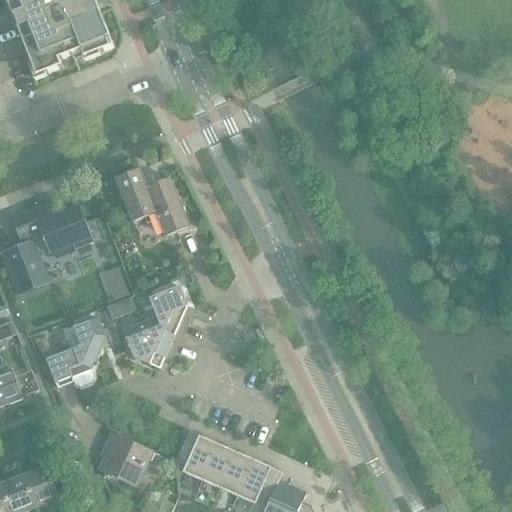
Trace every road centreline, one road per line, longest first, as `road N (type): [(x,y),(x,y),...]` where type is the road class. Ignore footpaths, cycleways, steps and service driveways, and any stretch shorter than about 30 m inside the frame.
road 1 (residential): [(91,511),(84,475),(102,409),(117,396),(171,395),(198,383),(248,276),(285,260)]
road 2 (tertiary): [(405,511),(285,260)]
road 3 (tertiary): [(285,260),(189,55)]
road 4 (residential): [(0,137),(189,55)]
